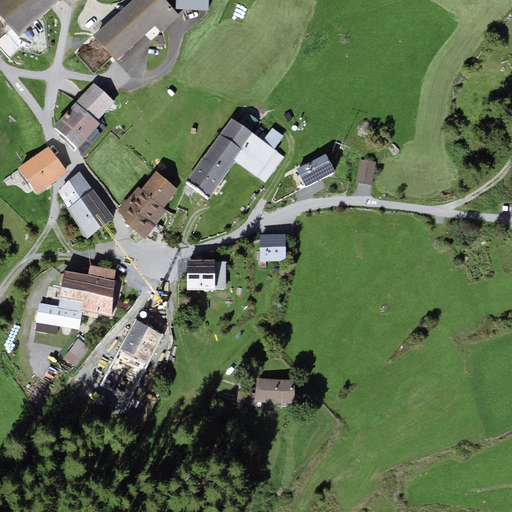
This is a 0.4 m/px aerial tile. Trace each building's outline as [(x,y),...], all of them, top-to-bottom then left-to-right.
[(0,0),(0,16),(16,35),(57,0),(0,0)] [(166,0),(130,0),(93,34),(116,60),(155,24),(162,31),(180,14),(166,0)] [(93,82),(76,101),(97,119),(114,100),(93,82)] [(97,119),(76,101),(53,127),(68,140),(77,148),(99,122),(97,119)] [(194,186),(209,197),(235,161),(265,182),(284,156),(274,149),(262,140),(254,134),(232,118),(186,181),(194,186)] [(272,127),(262,140),(274,149),(284,136),(272,127)] [(18,167),(36,193),(64,173),(66,171),(57,159),(48,146),(18,167)] [(326,154),(297,168),(306,187),(320,180),(335,172),(326,154)] [(360,158),(357,183),(370,185),(374,160),(360,158)] [(155,170),(141,188),(163,206),(177,188),(155,170)] [(80,171),(59,190),(67,207),(93,189),(80,171)] [(137,185),(117,210),(127,219),(124,222),(138,233),(145,239),(166,214),(162,210),(164,207),(163,206),(141,188),(137,185)] [(93,189),(67,207),(87,236),(113,218),(99,198),(93,189)] [(286,259),(285,234),(260,235),(261,247),(261,260),(286,259)] [(224,288),(225,262),(215,261),(215,259),(198,258),(187,258),(187,288),(215,288),(224,288)] [(112,279),(114,269),(91,265),(89,276),(64,271),(59,296),(82,300),(80,310),(110,315),(114,293),(116,280),(112,279)] [(82,300),(59,296),(57,306),(80,310),(82,300)] [(77,329),(80,310),(57,306),(39,303),(36,322),(77,329)] [(150,327),(137,320),(120,351),(113,364),(138,377),(151,354),(158,358),(166,343),(158,339),(161,333),(150,327)] [(80,335),(64,357),(76,366),(93,345),(80,335)] [(113,364),(120,351),(107,344),(97,362),(110,369),(113,364)] [(138,377),(113,364),(110,369),(107,376),(132,389),(138,377)] [(120,410),(132,389),(107,376),(96,396),(120,410)] [(295,379),(256,378),(256,382),(256,395),(255,400),(258,400),(294,402),(295,379)] [(255,400),(256,395),(237,393),(237,404),(257,406),(258,400),(255,400)]
